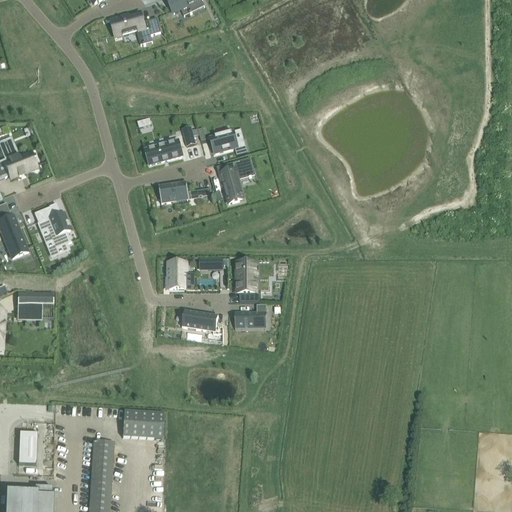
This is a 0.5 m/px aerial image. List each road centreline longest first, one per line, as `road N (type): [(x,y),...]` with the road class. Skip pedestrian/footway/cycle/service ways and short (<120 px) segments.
road 1 (residential): [(119,184),(150,297),(228,304)]
road 2 (residential): [(58,37),(91,85),(113,166)]
